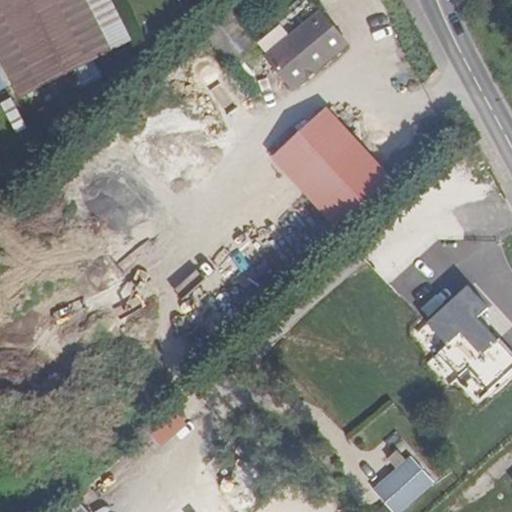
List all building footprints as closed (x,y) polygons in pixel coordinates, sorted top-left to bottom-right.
[(81,0),(0,0),(0,51),(23,98),(110,57),(81,0)] [(324,12),(273,59),(300,90),(351,41),(324,12)] [(0,69),(0,92),(1,95),(10,90),(0,69)] [(394,182),(326,108),(276,153),(345,228),(394,182)] [(408,446),(391,458),(400,470),(377,486),(395,511),(401,511),(437,487),(408,446)] [(92,511),(83,502),(72,511),(92,511)]
